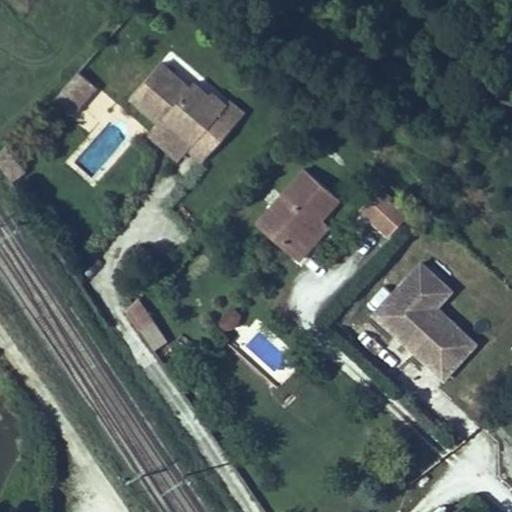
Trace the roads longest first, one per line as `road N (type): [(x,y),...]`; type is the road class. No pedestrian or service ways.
road 1 (unknown): [(237,511),(113,317),(110,272),(171,192)]
road 2 (unknown): [(356,253),(321,294),(317,321),(475,475)]
